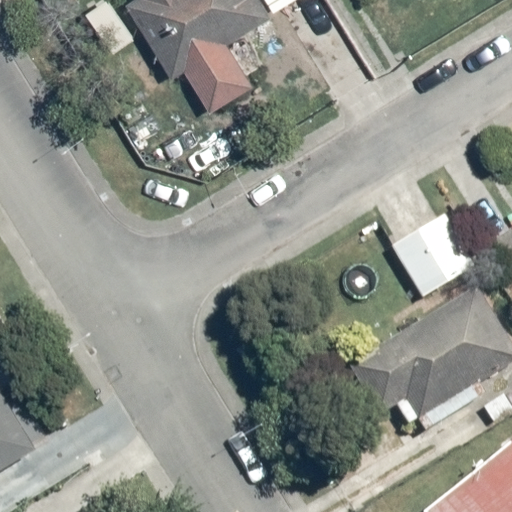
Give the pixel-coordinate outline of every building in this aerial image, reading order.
[(274,22),(260,0),(136,0),(125,7),(167,84),(186,72),(211,115),(254,85),(231,47),(274,22)] [(150,58),(132,32),(123,18),(95,37),(122,77),(150,58)] [(470,269),(440,212),(389,238),(419,295),(470,269)] [(511,365),(511,341),(477,286),(348,361),(384,415),(408,401),(422,423),(511,365)] [(511,511),(511,442),(424,511),(511,511)]
